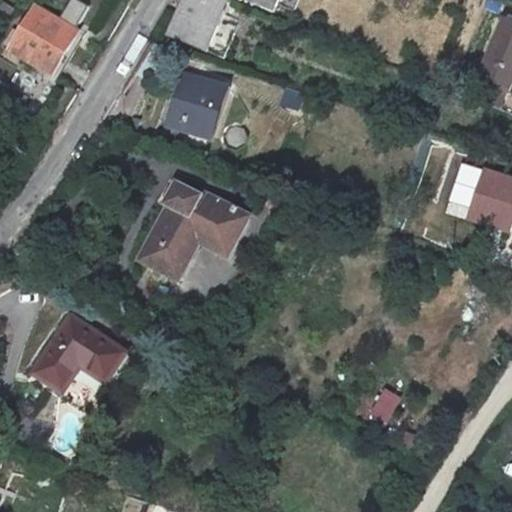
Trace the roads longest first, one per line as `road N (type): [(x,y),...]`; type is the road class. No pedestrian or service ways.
road 1 (unclassified): [(158,0),(0,235)]
road 2 (residential): [(424,511),(511,379)]
